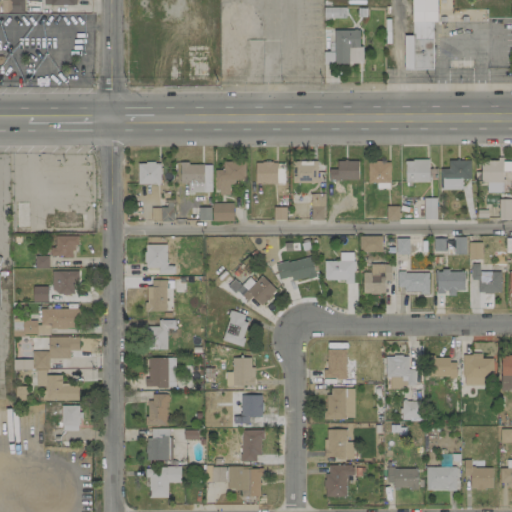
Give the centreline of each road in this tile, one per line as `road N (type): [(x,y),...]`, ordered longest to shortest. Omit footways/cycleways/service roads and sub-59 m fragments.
road 1 (secondary): [(108,115),(511,116)]
road 2 (residential): [(292,511),(295,326),(511,334)]
road 3 (tertiary): [(108,115),(112,511)]
